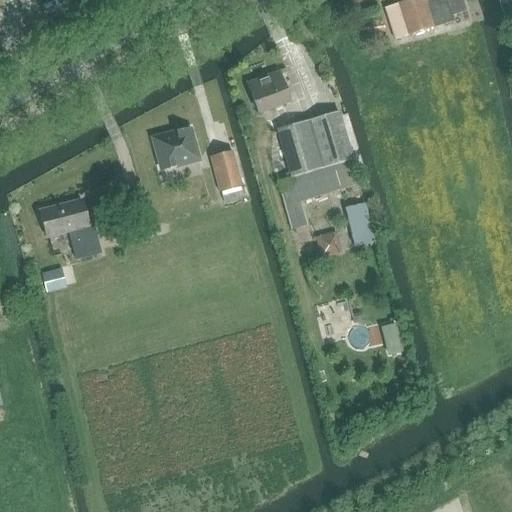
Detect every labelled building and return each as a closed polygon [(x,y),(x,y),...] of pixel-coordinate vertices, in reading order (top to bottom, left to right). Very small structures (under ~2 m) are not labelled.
[(399,5),(385,9),(396,41),(453,23),(451,17),(465,13),(461,0),(435,0),(436,1),(426,4),(424,0),(409,0),(399,4),(399,5)] [(511,0),(497,0),(506,23),(511,21),(511,0)] [(258,114),(288,104),(278,73),(248,84),(258,114)] [(277,183),(284,206),(291,232),(305,228),(298,202),(358,185),(338,114),(277,131),(291,178),(277,183)] [(190,129),(158,138),(168,175),(200,167),(190,129)] [(232,153),(210,159),(219,193),(221,193),(223,202),(243,197),(240,187),(241,187),(232,153)] [(92,224),(87,226),(79,200),(38,212),(46,238),(68,232),(76,260),(100,253),(92,224)] [(364,205),(345,209),(350,230),(354,247),(373,242),(364,205)] [(319,225),(321,243),(342,241),(339,223),(319,225)] [(57,271),(42,275),(46,293),(62,289),(57,271)] [(73,303),(75,344),(92,343),(90,302),(73,303)]
